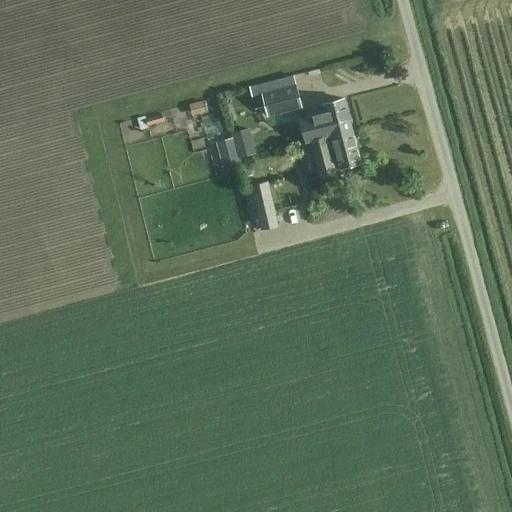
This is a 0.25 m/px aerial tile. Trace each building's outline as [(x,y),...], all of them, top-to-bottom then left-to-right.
[(301,107),(298,96),(295,85),(262,94),(268,115),(301,107)] [(352,130),(344,98),(323,104),(326,118),(301,125),(306,142),(311,140),(311,141),(352,130)] [(203,100),(190,104),(192,114),(205,110),(203,100)] [(162,114),(145,118),(147,125),(163,120),(162,114)] [(212,132),(217,156),(238,151),(232,127),(212,132)] [(361,161),(352,130),(311,141),(321,176),(335,173),(334,168),(361,161)] [(277,225),(267,182),(252,186),(262,228),(277,225)]
